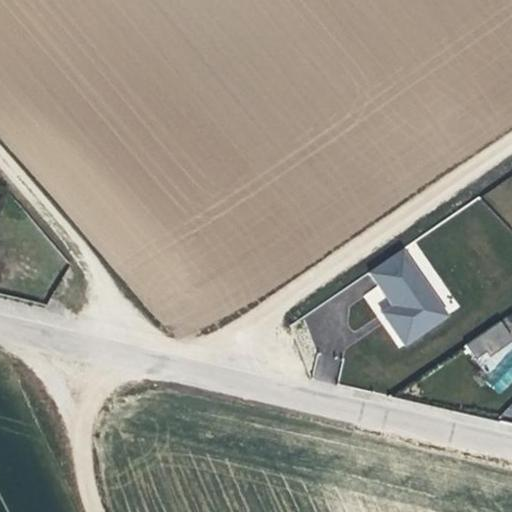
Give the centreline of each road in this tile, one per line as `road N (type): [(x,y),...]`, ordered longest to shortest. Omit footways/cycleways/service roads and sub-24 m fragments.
road 1 (residential): [(203,366),(511,142)]
road 2 (tertiary): [(511,434),(203,366)]
road 3 (track): [(0,156),(174,360)]
road 4 (unclassified): [(57,335),(101,511)]
road 5 (tertiary): [(203,366),(57,335)]
